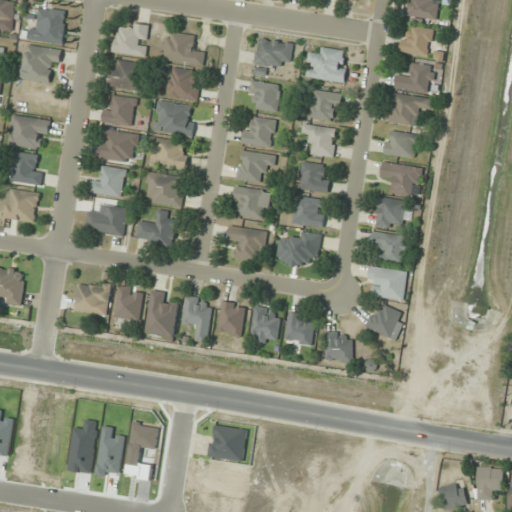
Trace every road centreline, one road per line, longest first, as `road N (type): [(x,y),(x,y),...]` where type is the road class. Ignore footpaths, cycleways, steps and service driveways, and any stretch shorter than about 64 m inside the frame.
road 1 (tertiary): [(511,448),(0,364)]
road 2 (residential): [(39,371),(98,0)]
road 3 (residential): [(0,240),(338,293)]
road 4 (residential): [(338,293),(386,0)]
road 5 (residential): [(202,270),(239,13)]
road 6 (residential): [(152,0),(382,37)]
